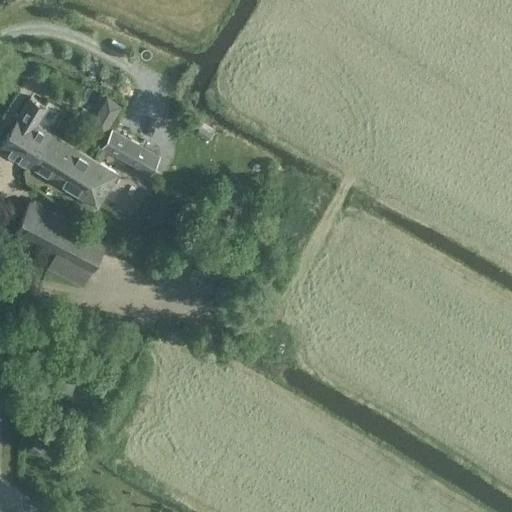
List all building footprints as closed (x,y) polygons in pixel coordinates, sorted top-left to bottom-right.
[(0,146),(28,164),(49,130),(61,110),(46,102),(44,105),(29,96),(0,146)] [(196,125),(195,128),(196,132),(207,139),(211,139),(213,135),(211,131),(200,124),(196,125)] [(102,146),(148,172),(159,154),(112,129),(102,146)] [(49,130),(28,164),(97,206),(117,173),(49,130)] [(224,196),(215,218),(232,225),(242,203),(224,196)] [(90,269),(104,240),(30,202),(16,230),(69,258),(61,271),(81,281),(87,268),(90,269)] [(57,357),(49,383),(69,389),(77,362),(57,357)]
